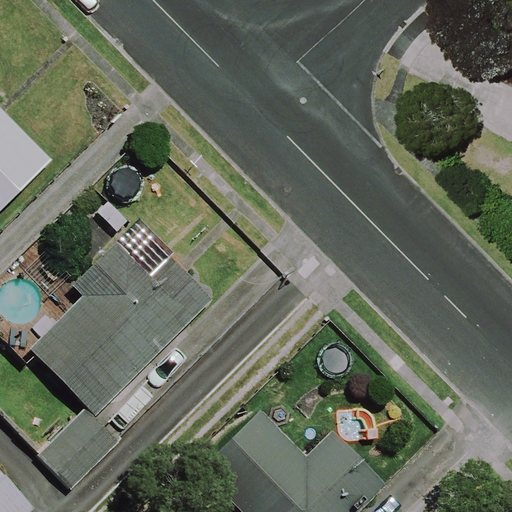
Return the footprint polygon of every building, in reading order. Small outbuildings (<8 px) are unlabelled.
[(0,211),(45,167),(0,121),(0,211)] [(80,410),(94,424),(202,309),(161,271),(146,286),(105,248),(65,290),(76,300),(23,357),(80,410)] [(94,424),(80,410),(32,462),(69,497),(117,445),(94,424)] [(358,511),(384,486),(326,430),(299,458),(251,411),(189,474),(228,511),(358,511)] [(0,511),(24,511),(0,486),(0,511)]
